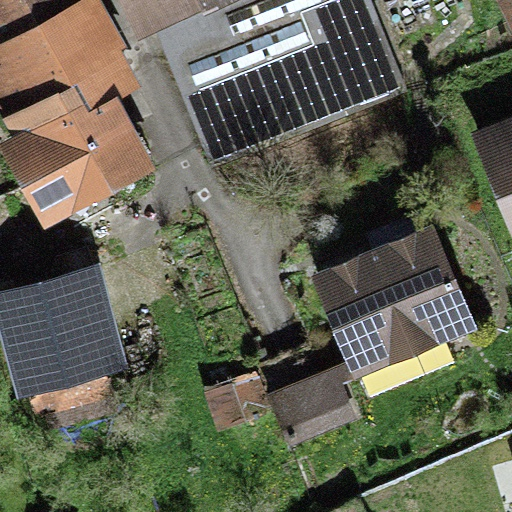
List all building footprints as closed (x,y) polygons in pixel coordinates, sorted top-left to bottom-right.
[(68,0),(0,0),(0,93),(26,141),(16,147),(50,208),(139,159),(106,98),(119,91),(68,0)] [(128,0),(136,17),(152,13),(211,165),(405,87),(370,0),(128,0)] [(511,0),(500,0),(511,24),(511,0)] [(511,111),(474,127),(511,221),(511,111)] [(433,226),(318,272),(353,360),(441,326),(445,337),(473,326),(433,226)] [(79,271),(3,291),(34,407),(110,387),(79,271)]
